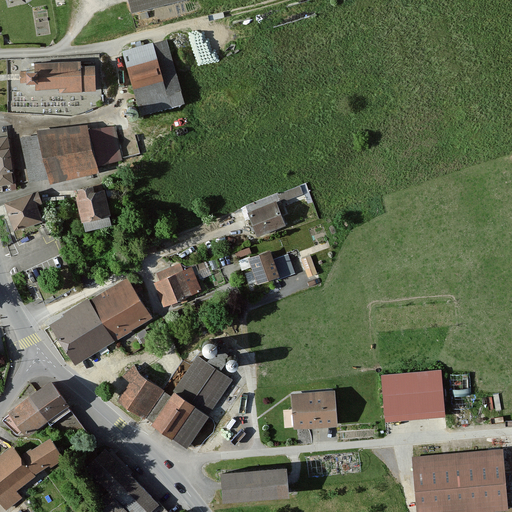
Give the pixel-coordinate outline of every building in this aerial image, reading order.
[(132,0),(135,11),(177,0),(132,0)] [(170,37),(127,50),(147,114),(190,100),(170,37)] [(59,86),(59,91),(96,90),(95,58),(34,60),(34,67),(27,68),(27,79),(38,79),(38,87),(59,86)] [(93,123),(42,133),(53,183),(104,173),(102,164),(124,160),(116,125),(94,129),(93,123)] [(12,137),(0,139),(0,185),(19,183),(12,137)] [(118,179),(78,188),(88,229),(118,223),(113,203),(124,201),(118,179)] [(302,182),(280,190),(283,198),(305,190),(302,182)] [(37,191),(8,201),(18,229),(47,219),(37,191)] [(277,191),(246,203),(248,208),(279,196),(277,191)] [(280,200),(252,212),(262,235),(290,223),(280,200)] [(238,256),(252,252),(251,245),(236,249),(238,256)] [(273,250),(252,258),(261,282),(282,275),(273,250)] [(312,254),(303,259),(308,271),(318,266),(312,254)] [(194,267),(157,283),(167,306),(204,291),(194,267)] [(25,272),(13,276),(17,289),(30,285),(25,272)] [(110,290),(134,330),(154,317),(130,278),(110,290)] [(134,330),(110,290),(90,303),(115,342),(134,330)] [(115,342),(90,303),(55,325),(79,364),(115,342)] [(235,381),(197,355),(172,393),(140,371),(121,400),(190,447),(235,381)] [(445,369),(384,374),(389,421),(449,415),(445,369)] [(453,370),(454,392),(472,392),(471,370),(453,370)] [(56,379),(12,411),(30,435),(74,403),(56,379)] [(339,390),(294,394),(297,428),(342,424),(339,390)] [(18,445),(0,457),(0,497),(8,508),(24,497),(19,490),(39,475),(38,474),(66,454),(52,436),(26,455),(18,445)] [(511,506),(506,447),(414,457),(419,511),(466,511),(511,507),(511,506)] [(168,511),(109,448),(88,467),(111,491),(104,498),(110,505),(102,511),(168,511)] [(362,452),(308,453),(308,473),(362,472),(362,452)] [(293,466),(226,473),(228,501),(296,494),(293,466)]
